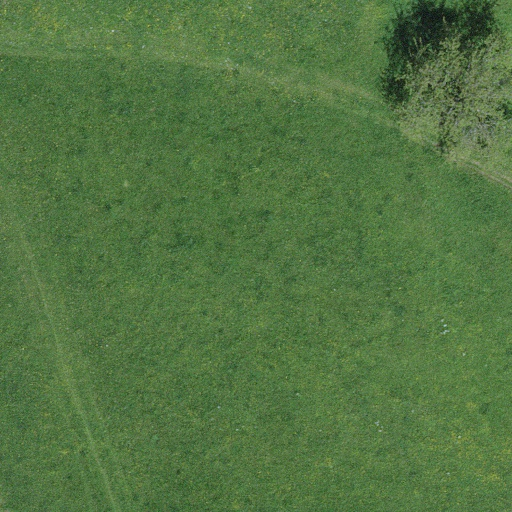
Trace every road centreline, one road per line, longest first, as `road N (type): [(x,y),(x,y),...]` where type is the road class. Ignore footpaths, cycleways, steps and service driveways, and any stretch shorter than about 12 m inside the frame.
road 1 (track): [(0,34),(171,51),(411,114),(511,175)]
road 2 (track): [(0,164),(100,511)]
